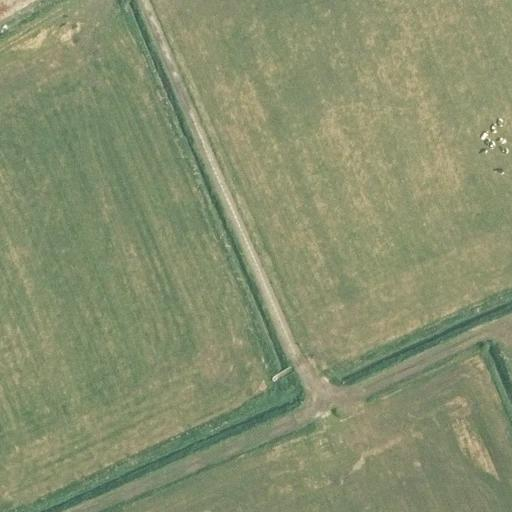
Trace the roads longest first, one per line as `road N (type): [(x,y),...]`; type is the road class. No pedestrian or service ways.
road 1 (track): [(84,511),(511,320)]
road 2 (track): [(139,0),(319,405)]
